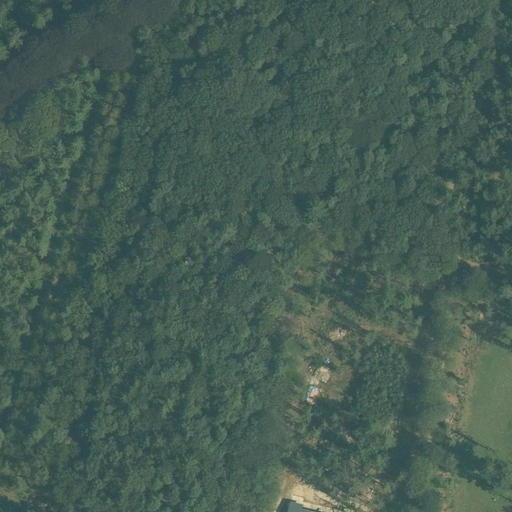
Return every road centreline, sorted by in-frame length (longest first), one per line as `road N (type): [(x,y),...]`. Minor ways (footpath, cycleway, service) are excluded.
road 1 (track): [(182,0),(41,511)]
road 2 (track): [(419,511),(494,0)]
road 3 (track): [(511,278),(396,243),(370,208),(277,192),(236,153),(195,35),(172,0)]
road 4 (track): [(149,0),(81,32),(0,91)]
